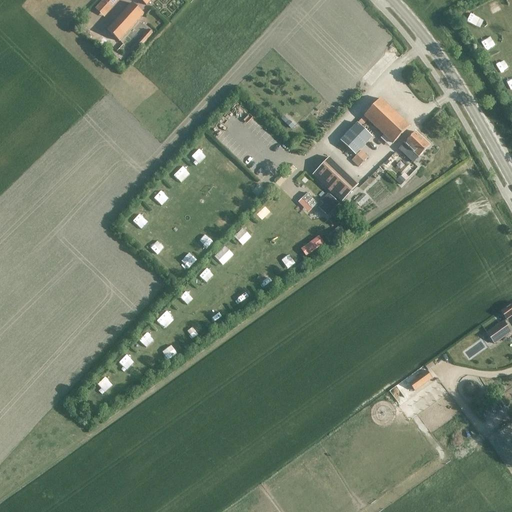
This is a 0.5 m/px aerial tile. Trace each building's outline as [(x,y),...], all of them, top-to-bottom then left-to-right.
[(119,0),(103,0),(112,8),(119,0)] [(130,3),(105,29),(117,40),(142,14),(130,3)] [(138,47),(150,35),(147,32),(135,44),(138,47)] [(408,127),(379,99),(362,116),(391,144),(408,127)] [(355,124),(339,141),(353,155),(370,138),(355,124)] [(428,146),(414,132),(400,147),(405,152),(406,151),(410,155),(412,153),(417,158),(428,146)] [(359,151),(349,161),(356,167),(366,157),(359,151)] [(329,158),(312,175),(341,203),(358,185),(329,158)] [(301,199),(312,209),(317,204),(307,193),(301,199)] [(331,210),(338,203),(329,195),(322,202),(331,210)] [(506,320),(511,315),(511,303),(500,312),(506,320)] [(503,321),(486,333),(494,345),(511,333),(503,321)] [(405,396),(430,378),(425,371),(400,389),(405,396)]
